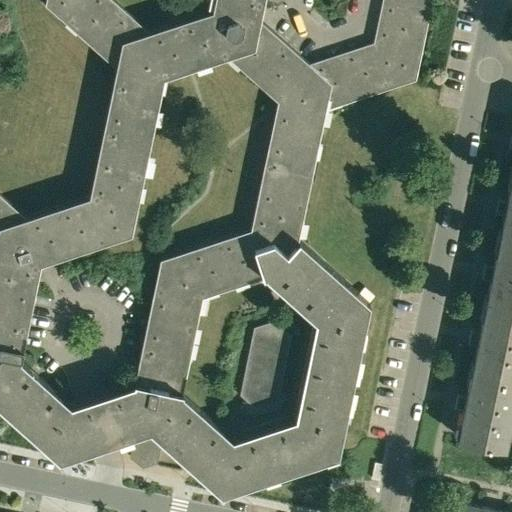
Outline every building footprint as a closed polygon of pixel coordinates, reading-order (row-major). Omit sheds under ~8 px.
[(219,0),(217,12),(147,35),(107,0),(52,0),(123,63),(94,198),(24,221),(0,199),(0,396),(40,432),(36,437),(54,452),(68,448),(87,442),(129,428),(133,439),(130,454),(146,458),(156,460),(159,445),(167,435),(202,466),(215,478),(227,488),(249,481),(248,476),(339,446),(343,422),(338,421),(357,328),(363,329),(367,306),(291,239),(320,103),(410,73),(425,0),(388,0),(379,45),(308,69),(253,20),(256,0),(219,0)] [(498,199),(496,212),(504,213),(498,240),(511,242),(511,174),(511,175),(506,200),(498,199)] [(485,264),(482,277),(490,279),(485,305),(511,310),(511,242),(498,240),(493,266),(485,264)] [(471,329),(468,342),(477,343),(471,369),(511,378),(511,310),(485,305),(479,331),(471,329)] [(458,394),(455,406),(463,408),(457,435),(504,445),(510,417),(511,408),(511,378),(471,369),(466,395),(458,394)] [(381,463),(374,462),(371,478),(378,479),(381,463)] [(478,511),(480,505),(456,500),(453,511),(478,511)]
